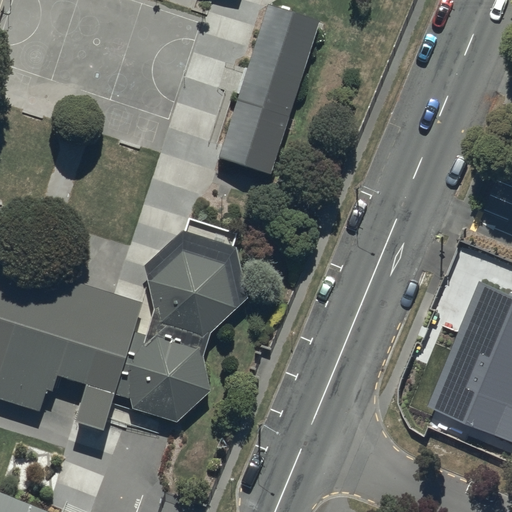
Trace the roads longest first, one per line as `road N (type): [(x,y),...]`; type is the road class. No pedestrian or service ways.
road 1 (tertiary): [(304,442),(485,0)]
road 2 (residential): [(473,511),(304,442)]
